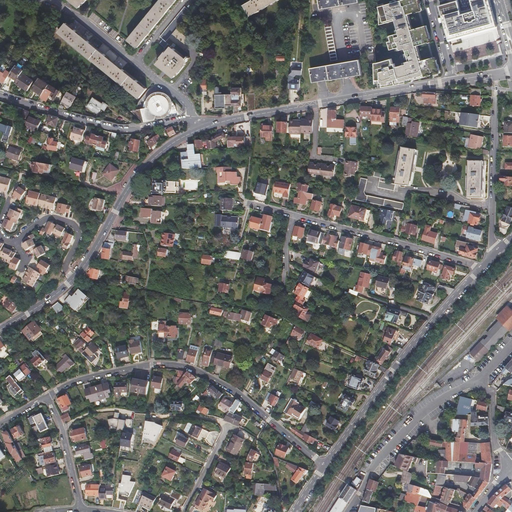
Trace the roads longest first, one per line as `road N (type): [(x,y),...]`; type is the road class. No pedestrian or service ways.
road 1 (residential): [(323,466),(233,391),(188,368),(148,365),(42,397)]
road 2 (residential): [(510,465),(495,443),(491,400),(477,381),(419,414),(377,459),(349,511)]
road 3 (tertiary): [(483,266),(323,466)]
road 4 (secondary): [(203,127),(452,80)]
road 5 (residential): [(203,127),(187,119),(124,130),(0,95)]
road 6 (secondary): [(72,279),(133,178),(158,152),(203,127)]
road 7 (residential): [(293,214),(483,266)]
road 8 (residential): [(497,251),(494,96)]
road 9 (residential): [(181,511),(231,425),(178,416)]
road 10 (residential): [(72,279),(65,270),(78,238),(73,223),(43,219),(16,239),(0,237)]
